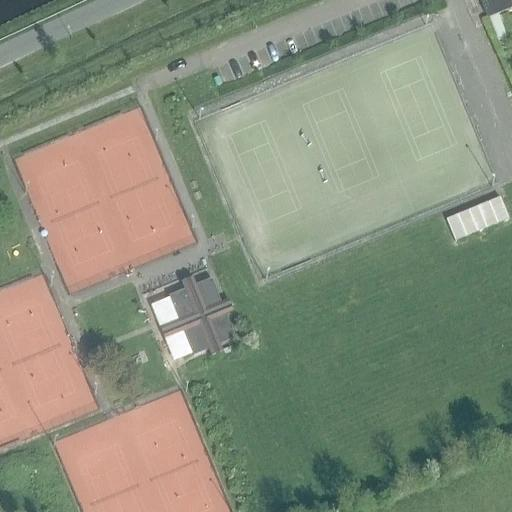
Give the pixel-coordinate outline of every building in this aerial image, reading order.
[(478,0),(486,18),(511,7),(511,5),(509,0),(478,0)] [(500,15),(489,19),(497,42),(509,38),(504,26),(500,28),(499,23),(503,22),(500,15)] [(498,199),(487,203),(496,225),(508,221),(498,199)] [(487,203),(476,208),(481,219),(485,230),(496,225),(487,203)] [(476,208),(467,211),(472,222),(481,219),(476,208)] [(467,211),(456,216),(465,238),(476,233),(472,222),(467,211)] [(456,216),(445,220),(454,243),(465,238),(456,216)] [(481,219),(472,222),(476,233),(485,230),(481,219)] [(192,357),(236,338),(211,279),(167,297),(192,357)]
